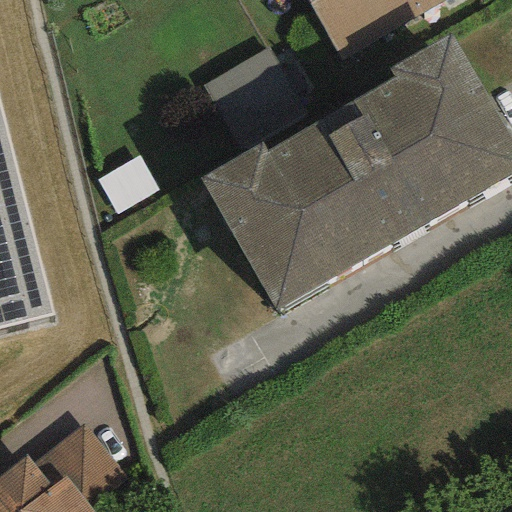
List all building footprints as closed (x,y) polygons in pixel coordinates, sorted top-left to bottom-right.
[(301,0),(332,56),(436,0),(301,0)] [(258,141),(198,175),(271,306),(511,171),(511,145),(449,33),(386,68),(393,81),(265,153),(258,141)] [(211,81),(229,140),(296,120),(278,61),(211,81)] [(0,334),(55,323),(0,102),(0,334)] [(0,511),(93,511),(88,505),(124,476),(83,425),(33,465),(25,455),(0,475),(0,511)]
